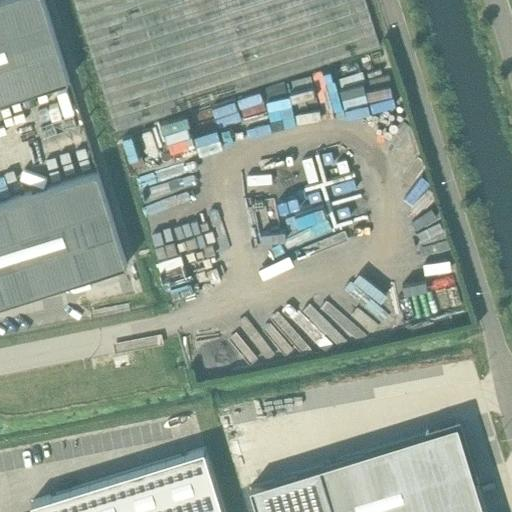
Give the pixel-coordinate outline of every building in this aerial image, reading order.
[(44,0),(0,0),(0,100),(69,79),(44,0)] [(364,0),(75,0),(117,130),(379,45),(364,0)] [(98,170),(0,200),(0,303),(127,263),(98,170)] [(486,511),(459,421),(320,464),(334,511),(486,511)] [(224,511),(205,448),(32,501),(35,511),(224,511)] [(334,511),(320,464),(251,486),(259,511),(334,511)]
